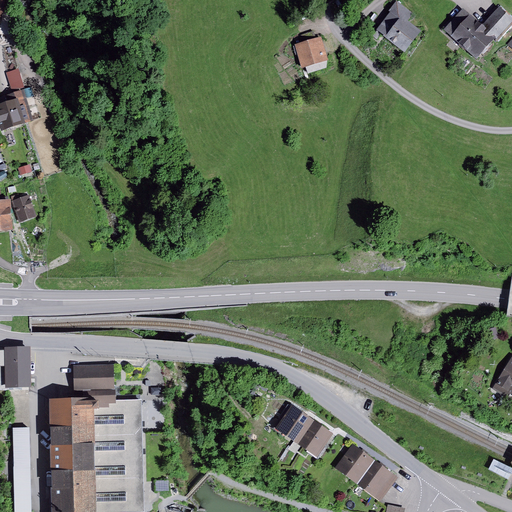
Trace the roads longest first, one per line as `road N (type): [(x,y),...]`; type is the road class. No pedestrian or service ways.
road 1 (primary): [(0,301),(384,290),(511,299)]
road 2 (tertiary): [(451,492),(280,368),(228,356),(0,337)]
road 3 (unclassified): [(511,129),(466,125),(398,89),(340,35),(322,0)]
